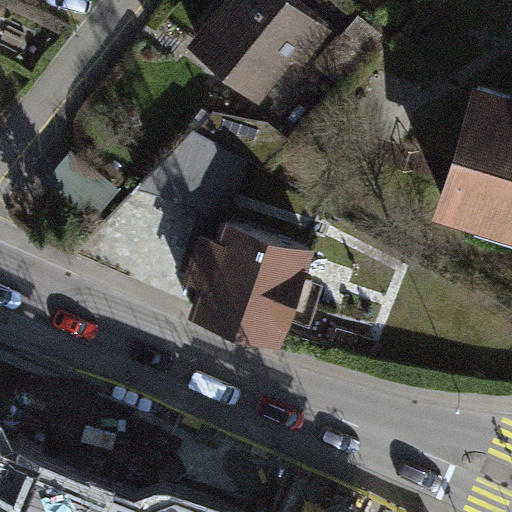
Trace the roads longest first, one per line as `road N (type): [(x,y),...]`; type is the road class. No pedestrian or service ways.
road 1 (tertiary): [(0,267),(511,477)]
road 2 (residential): [(135,0),(0,162)]
